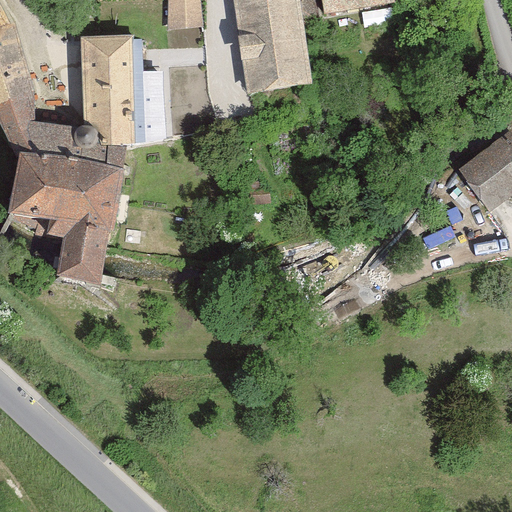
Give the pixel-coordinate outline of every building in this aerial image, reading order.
[(168,0),(170,29),(200,28),(198,0),(168,0)] [(235,0),(242,41),(303,33),(298,0),(235,0)] [(321,0),(324,15),(392,4),(391,0),(321,0)] [(0,29),(10,27),(3,12),(0,6),(0,29)] [(34,96),(23,50),(15,26),(10,27),(0,29),(0,106),(10,103),(34,96)] [(310,85),(303,33),(242,41),(249,94),(310,85)] [(97,134),(97,136),(97,137),(101,145),(111,147),(135,146),(135,145),(166,139),(163,74),(143,75),(141,41),(131,42),(131,38),(107,39),(83,39),(83,46),(83,51),(84,64),(87,128),(88,128),(90,128),(92,129),(93,130),(95,131),(96,133),(97,134)] [(30,157),(35,124),(34,96),(10,103),(0,106),(0,126),(18,166),(20,155),(30,157)] [(101,275),(104,256),(108,231),(114,232),(124,171),(127,149),(111,147),(101,145),(97,137),(97,136),(97,134),(96,133),(95,131),(93,130),(92,129),(90,128),(88,128),(87,128),(85,128),(83,128),(81,129),(80,130),(79,131),(75,130),(35,124),(30,157),(20,155),(18,166),(11,215),(36,236),(48,237),(64,240),(58,278),(100,285),(101,275)] [(511,135),(465,170),(493,208),(511,193),(511,135)] [(269,189),(242,192),(244,209),(271,206),(269,189)]
